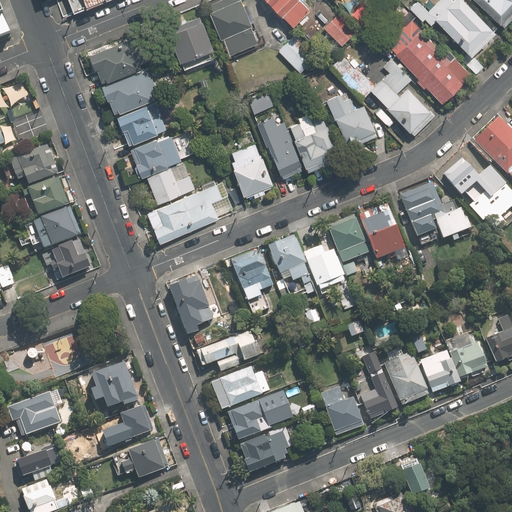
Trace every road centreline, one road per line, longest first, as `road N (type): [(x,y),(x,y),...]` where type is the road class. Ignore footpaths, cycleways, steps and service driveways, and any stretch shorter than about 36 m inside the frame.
road 1 (residential): [(132,275),(413,160),(511,71)]
road 2 (residential): [(511,384),(220,508)]
road 3 (residential): [(132,275),(220,508)]
road 4 (residential): [(45,45),(132,275)]
road 5 (residential): [(159,0),(45,45)]
